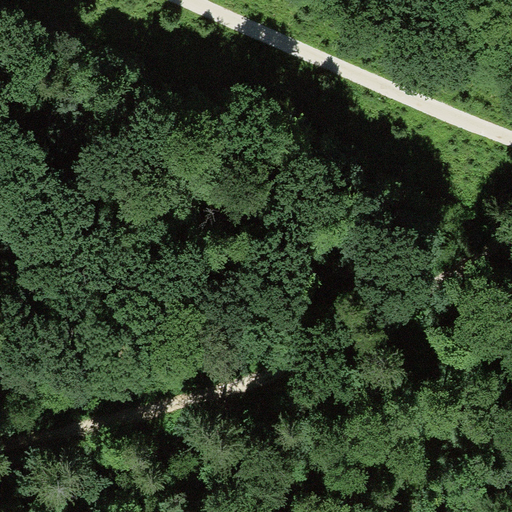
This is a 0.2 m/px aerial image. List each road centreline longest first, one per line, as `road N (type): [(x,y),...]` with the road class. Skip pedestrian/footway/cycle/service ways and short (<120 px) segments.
road 1 (track): [(0,446),(250,384),(375,324),(511,229)]
road 2 (track): [(188,0),(511,138)]
